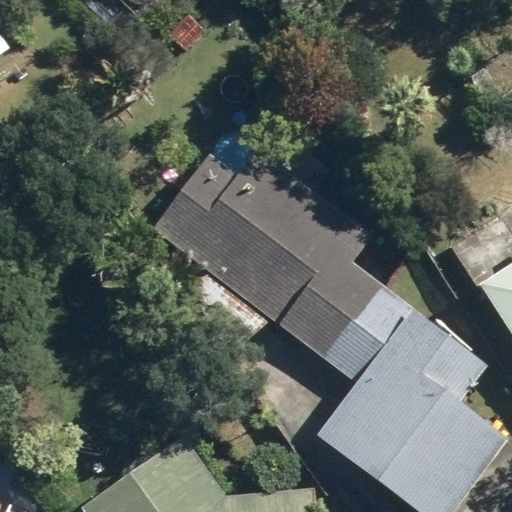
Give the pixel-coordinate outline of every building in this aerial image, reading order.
[(248,0),(233,12),(250,35),(272,17),(258,0),(248,0)] [(71,22),(58,39),(80,55),(93,38),(71,22)] [(490,105),(511,90),(511,89),(496,64),(473,79),(490,105)] [(382,238),(269,152),(252,174),(223,153),(165,230),(367,385),(327,433),(421,511),(459,511),(511,448),(511,432),(474,401),(502,365),(364,260),(382,238)] [(511,203),(456,238),(494,298),(503,291),(511,304),(511,203)] [(100,503),(107,511),(329,511),(328,489),(240,495),(198,436),(100,503)]
